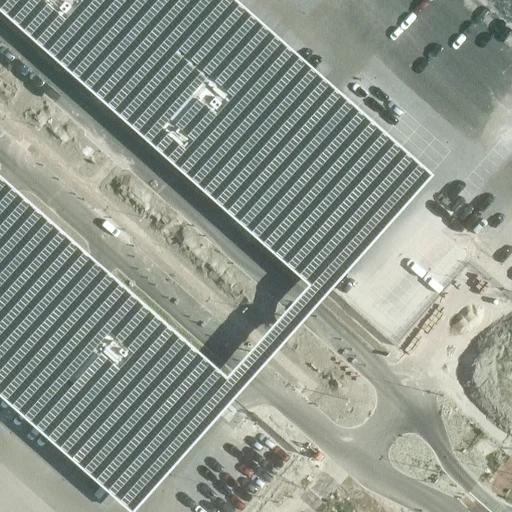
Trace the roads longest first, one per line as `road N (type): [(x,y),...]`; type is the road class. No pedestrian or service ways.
road 1 (unknown): [(228,296),(285,292),(365,367),(489,213)]
road 2 (unknown): [(304,511),(99,330),(76,330),(57,351)]
road 3 (unknown): [(323,0),(511,169)]
road 4 (unknown): [(57,351),(241,511)]
road 5 (unknown): [(228,296),(94,170)]
road 6 (unknown): [(469,303),(432,353),(511,434)]
road 7 (unknown): [(14,400),(137,511)]
road 8 (unknown): [(35,0),(151,104)]
road 9 (unknown): [(0,49),(112,149)]
road 10 (unknown): [(140,0),(196,50),(235,4)]
